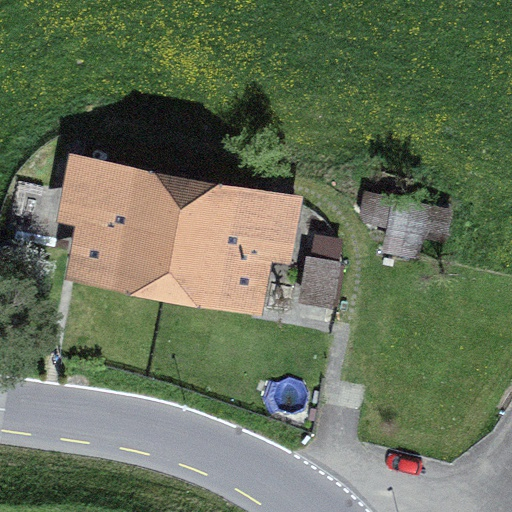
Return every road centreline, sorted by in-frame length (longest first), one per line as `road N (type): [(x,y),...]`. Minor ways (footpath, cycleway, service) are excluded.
road 1 (tertiary): [(291,494),(233,462),(123,424),(0,408)]
road 2 (residential): [(427,511),(402,488),(291,494)]
